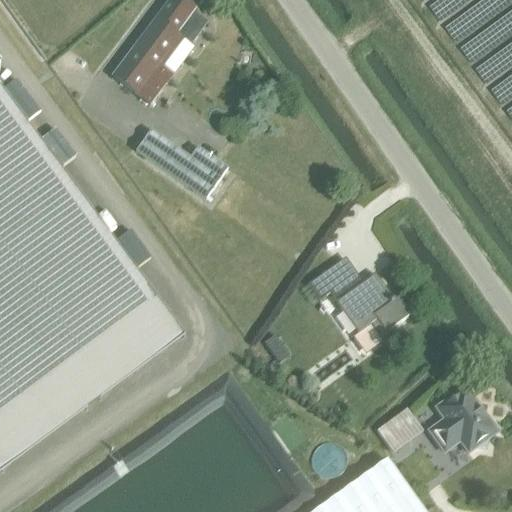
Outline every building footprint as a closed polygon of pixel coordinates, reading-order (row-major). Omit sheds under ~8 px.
[(193,50),(176,37),(195,11),(179,0),(172,0),(113,80),(149,108),(193,50)] [(0,90),(0,420),(158,303),(0,90)] [(199,147),(192,157),(152,130),(137,153),(208,201),(230,169),(199,147)] [(379,340),(412,317),(399,299),(393,303),(392,301),(389,303),(382,295),(385,292),(374,277),(353,292),(347,284),(351,281),(340,265),(307,288),(319,304),(332,294),(338,303),(335,305),(357,336),(370,327),(379,340)] [(276,339),(265,346),(272,355),(283,348),(276,339)] [(449,452),(459,444),(468,456),(476,450),(486,452),(488,442),(496,436),(465,391),(436,412),(444,423),(434,431),(449,452)] [(318,511),(421,511),(387,463),(318,511)]
